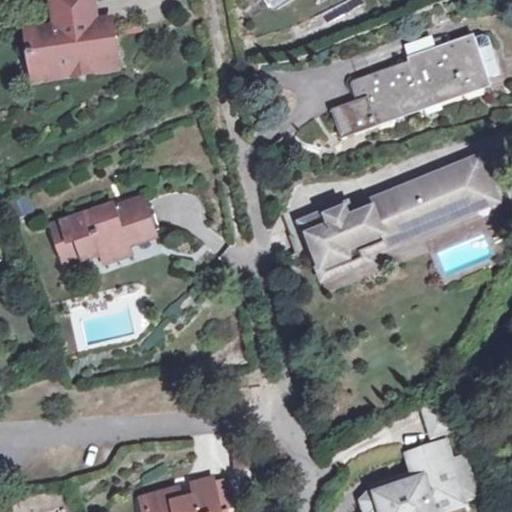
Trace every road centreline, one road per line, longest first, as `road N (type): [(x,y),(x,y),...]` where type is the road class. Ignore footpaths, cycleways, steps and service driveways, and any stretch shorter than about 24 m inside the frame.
road 1 (residential): [(0,450),(275,412)]
road 2 (unclassified): [(275,412),(284,364),(251,210)]
